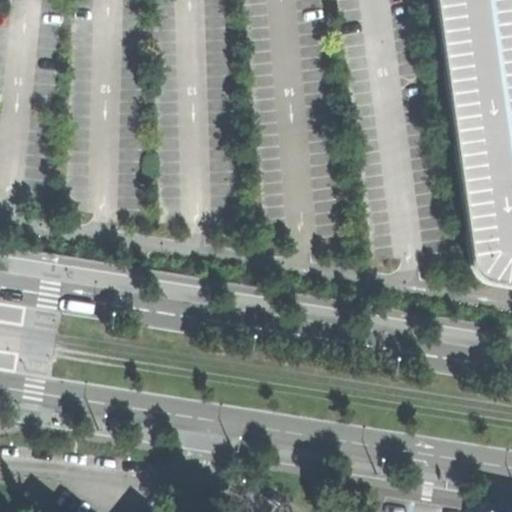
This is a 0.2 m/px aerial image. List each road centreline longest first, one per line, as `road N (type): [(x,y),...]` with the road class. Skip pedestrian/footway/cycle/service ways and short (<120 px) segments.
road 1 (tertiary): [(511,368),(0,285)]
road 2 (tertiary): [(201,417),(511,466)]
road 3 (tertiary): [(0,386),(201,417)]
road 4 (residential): [(0,463),(189,479)]
